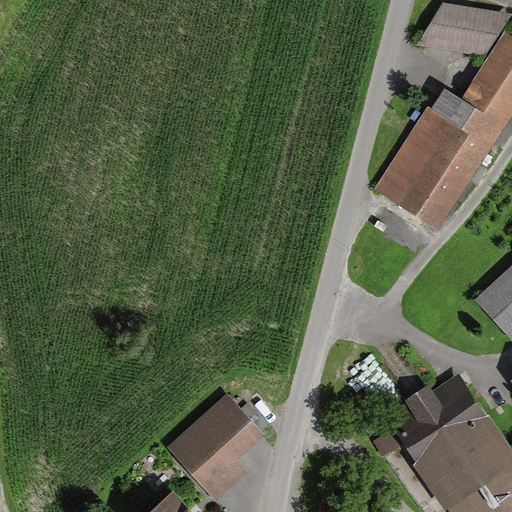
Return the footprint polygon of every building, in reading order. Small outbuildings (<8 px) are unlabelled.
[(511,14),(443,2),(422,44),(487,56),(511,14)] [(438,226),(511,115),(511,37),(504,33),(463,95),(445,83),(376,185),(438,226)] [(511,335),(511,263),(476,296),(511,336),(511,335)] [(511,445),(462,366),(385,414),(444,507),(452,502),(458,511),(501,511),(511,505),(511,445)] [(264,431),(228,391),(169,443),(217,497),(249,468),(237,455),(264,431)] [(198,511),(173,483),(140,511),(198,511)]
